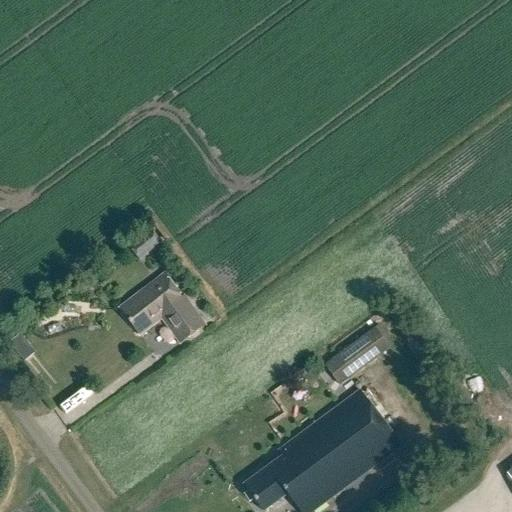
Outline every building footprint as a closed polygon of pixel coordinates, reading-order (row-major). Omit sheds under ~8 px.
[(152,230),(130,247),(140,261),(162,244),(152,230)] [(185,306),(164,276),(118,310),(140,340),(140,339),(164,321),(183,347),(204,332),(185,306)] [(22,334),(11,341),(24,361),(35,353),(22,334)] [(353,379),(382,358),(365,336),(337,357),(353,379)] [(316,511),(401,449),(359,394),(279,454),(282,459),(243,488),(261,511),(268,511),(287,498),(298,511),(316,511)]
